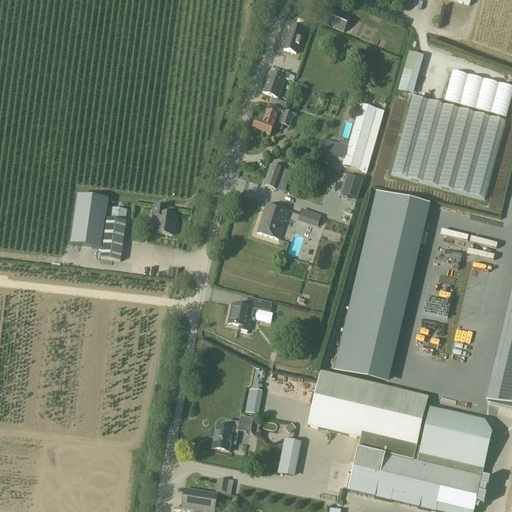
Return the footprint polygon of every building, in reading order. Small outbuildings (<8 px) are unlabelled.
[(328,10),(327,10),(321,25),(343,34),(350,18),(347,17),(350,10),(331,2),(328,10)] [(313,24),(300,18),(297,28),(291,26),(283,51),(296,55),(298,48),(304,50),(313,24)] [(408,52),(400,92),(416,95),(424,56),(408,52)] [(285,74),(283,79),(270,74),(263,94),(277,99),(284,80),(291,82),(293,77),(285,74)] [(391,176),(484,201),(505,124),(412,98),(391,176)] [(285,110),(284,109),(269,104),(267,111),(282,116),(283,116),(284,112),(285,110)] [(348,148),(344,161),(342,168),(358,173),(367,175),(384,113),(376,111),(370,109),(360,106),(348,148)] [(353,116),(356,114),(357,111),(355,108),(352,107),(349,109),(348,112),(350,115),(353,116)] [(284,112),(283,116),(282,117),(281,117),(267,112),(263,124),(256,121),(252,131),(270,137),(273,129),(277,130),(281,131),(283,127),(289,129),(293,115),(284,112)] [(323,156),(344,161),(348,148),(327,142),(323,156)] [(271,166),(263,187),(276,192),(283,171),(271,166)] [(357,201),(363,182),(346,177),(345,177),(339,196),(357,201)] [(375,196),(334,371),(383,383),(425,207),(375,196)] [(78,197),(71,246),(101,251),(100,260),(121,263),(126,224),(126,223),(118,222),(107,220),(105,220),(108,201),(78,197)] [(266,205),(257,234),(278,241),(288,212),(266,205)] [(176,217),(167,216),(168,209),(152,207),(151,218),(157,219),(155,234),(173,237),(176,217)] [(108,209),(107,220),(118,222),(120,210),(108,209)] [(307,223),(310,214),(302,211),(298,220),(307,223)] [(272,304),(252,300),(249,310),(262,313),(270,315),(272,304)] [(228,325),(249,329),(250,321),(244,320),(247,309),(232,306),(228,325)] [(511,306),(489,402),(511,407),(511,306)] [(429,511),(473,511),(483,473),(494,425),(429,410),(416,464),(413,463),(427,399),(320,374),(307,428),(360,440),(358,450),(347,492),(429,511)] [(248,391),(244,414),(258,416),(262,393),(248,391)] [(216,427),(212,451),(229,454),(230,445),(236,446),(237,438),(239,425),(251,427),(252,426),(252,420),(241,418),(240,424),(227,421),(225,429),(216,427)] [(295,430),(291,425),(284,431),(288,435),(295,430)] [(299,445),(286,443),(280,475),(293,478),(299,445)] [(227,494),(228,488),(229,482),(218,480),(216,492),(227,494)] [(214,511),(217,497),(184,491),(181,511),(187,511),(214,511)]
